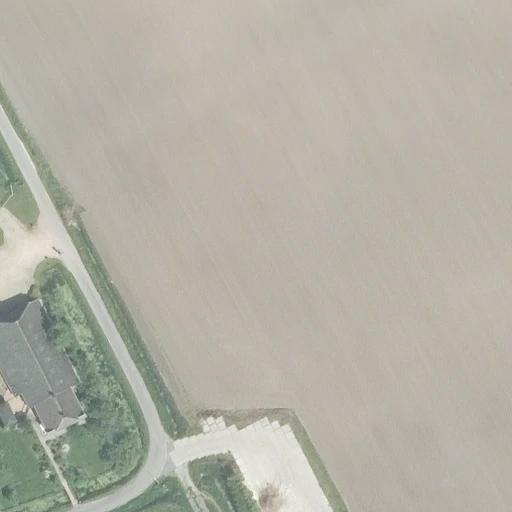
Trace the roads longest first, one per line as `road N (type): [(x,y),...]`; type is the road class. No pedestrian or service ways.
road 1 (unclassified): [(86,511),(143,477),(153,428),(0,119)]
road 2 (track): [(315,511),(274,440),(153,455)]
